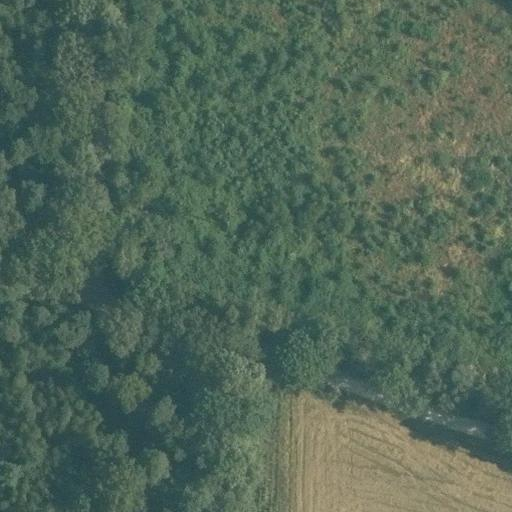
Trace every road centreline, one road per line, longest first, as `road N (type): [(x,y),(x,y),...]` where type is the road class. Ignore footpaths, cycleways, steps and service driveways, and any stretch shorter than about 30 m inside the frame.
road 1 (track): [(511,440),(99,298),(90,0)]
road 2 (track): [(99,298),(102,511)]
